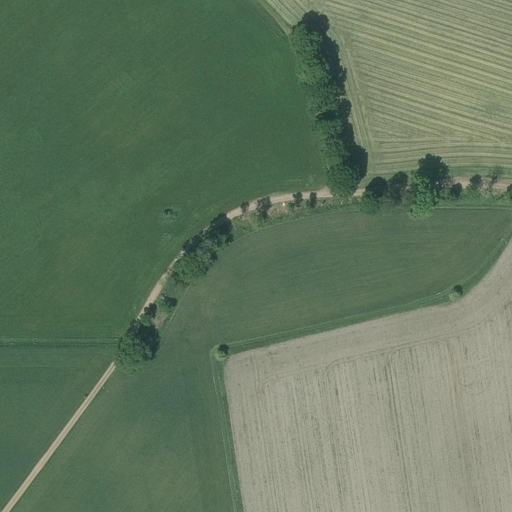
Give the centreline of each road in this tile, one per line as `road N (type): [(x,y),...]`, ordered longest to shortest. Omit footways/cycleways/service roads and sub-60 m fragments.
road 1 (track): [(511,192),(455,185),(336,193),(270,203),(225,221),(177,267),(4,511)]
road 2 (track): [(255,0),(293,41),(336,193)]
